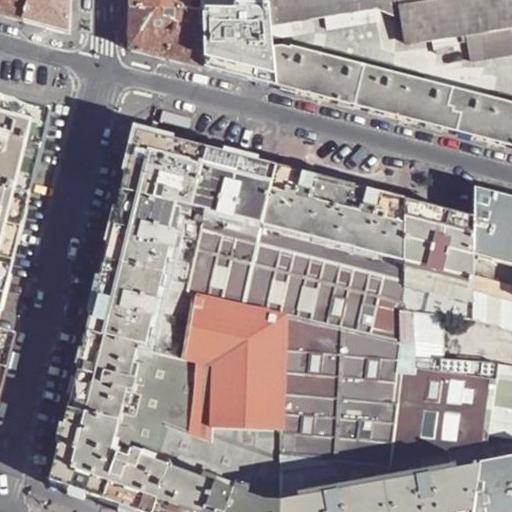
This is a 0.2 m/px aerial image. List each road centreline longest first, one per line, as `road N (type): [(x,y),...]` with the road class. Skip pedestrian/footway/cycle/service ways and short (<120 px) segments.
road 1 (residential): [(1,511),(106,69)]
road 2 (residential): [(511,177),(106,69)]
